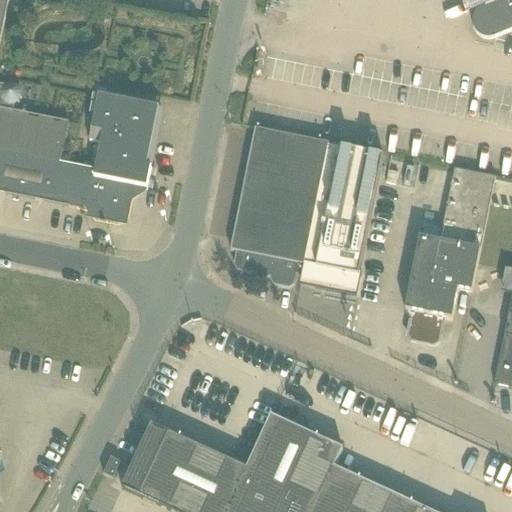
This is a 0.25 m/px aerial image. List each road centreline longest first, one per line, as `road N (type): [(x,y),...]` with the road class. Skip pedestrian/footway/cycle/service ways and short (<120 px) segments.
road 1 (unclassified): [(177,290),(511,438)]
road 2 (unclassified): [(177,290),(238,0)]
road 3 (unclassified): [(61,511),(177,290)]
road 4 (unclassified): [(0,253),(177,290)]
